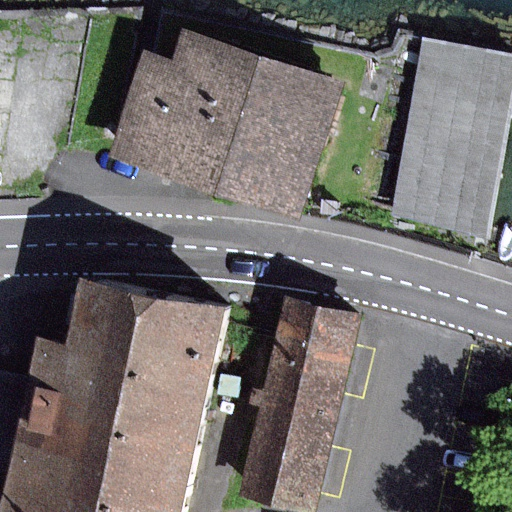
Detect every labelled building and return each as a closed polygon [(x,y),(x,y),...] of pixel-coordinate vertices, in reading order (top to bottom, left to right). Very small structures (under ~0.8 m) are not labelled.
[(358,82),(194,27),(184,58),(153,51),(119,157),(308,219),(358,82)] [(511,53),(429,40),(395,219),(497,242),(511,155),(511,53)] [(189,511),(239,283),(97,256),(82,323),(50,319),(39,371),(18,467),(8,511),(189,511)] [(293,283),(248,485),(322,498),(369,304),(293,283)] [(0,463),(18,467),(39,371),(0,362),(0,463)]
